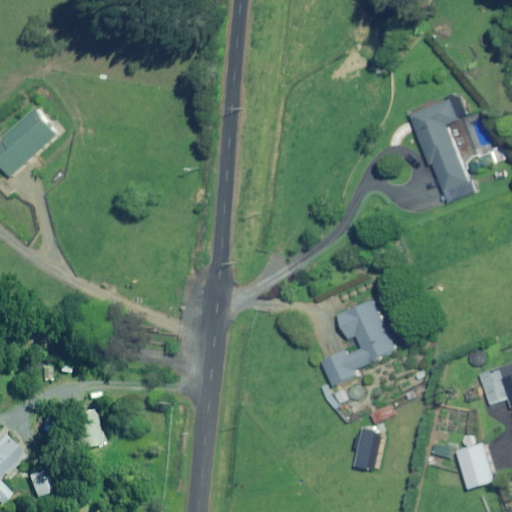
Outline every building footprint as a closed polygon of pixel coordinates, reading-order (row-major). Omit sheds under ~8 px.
[(462,123),(453,100),(414,115),(432,165),(436,164),(447,192),(472,182),(452,127),(462,123)] [(0,140),(0,166),(8,176),(56,134),(35,110),(0,140)] [(511,159),(506,146),(492,152),(497,164),(511,159)] [(321,362),(332,386),(355,375),(353,369),(397,348),(374,300),(338,317),(348,339),(354,336),(361,350),(349,356),(346,350),(321,362)] [(511,365),(481,376),(491,404),(508,398),(511,409),(511,408),(511,365)] [(397,415),(392,406),(373,415),(378,425),(397,415)] [(107,441),(95,409),(74,417),(86,449),(107,441)] [(381,434),(361,431),(354,467),(375,470),(381,434)] [(8,439),(0,446),(0,500),(2,503),(13,492),(1,479),(25,456),(8,439)] [(480,444),(455,452),(468,491),(493,483),(480,444)] [(57,466),(31,474),(40,498),(65,489),(57,466)]
